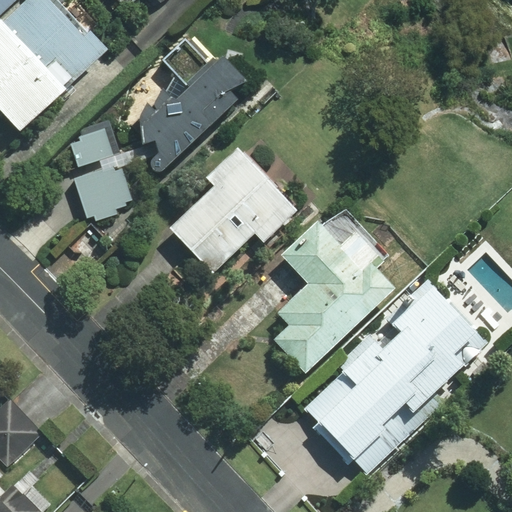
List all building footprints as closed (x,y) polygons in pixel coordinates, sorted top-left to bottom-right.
[(109,54),(58,0),(23,0),(0,22),(0,108),(24,134),(109,54)] [(0,0),(0,12),(14,0),(0,0)] [(252,81),(226,53),(148,127),(151,176),(252,81)] [(136,206),(107,122),(72,149),(97,220),(136,206)] [(300,206),(242,148),(168,220),(225,278),(300,206)] [(390,287),(323,219),(283,258),(309,285),(281,313),(290,322),(277,335),(308,366),(390,287)] [(497,349),(433,285),(308,409),(372,473),(497,349)] [(45,432),(10,396),(0,405),(0,457),(9,467),(45,432)] [(0,511),(48,511),(56,504),(35,483),(14,505),(0,491),(0,511)]
